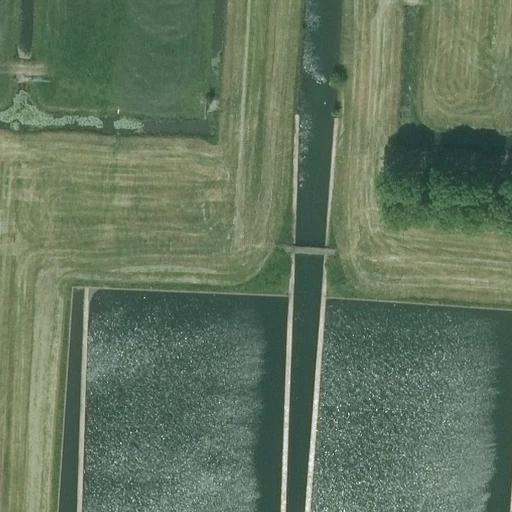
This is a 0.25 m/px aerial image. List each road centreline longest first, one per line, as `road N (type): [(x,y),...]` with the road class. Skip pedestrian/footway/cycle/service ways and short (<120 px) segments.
road 1 (track): [(511,67),(433,2),(391,3),(375,42),(369,201),(374,226),(400,254),(511,267)]
road 2 (track): [(253,111),(124,101),(51,74),(0,70)]
